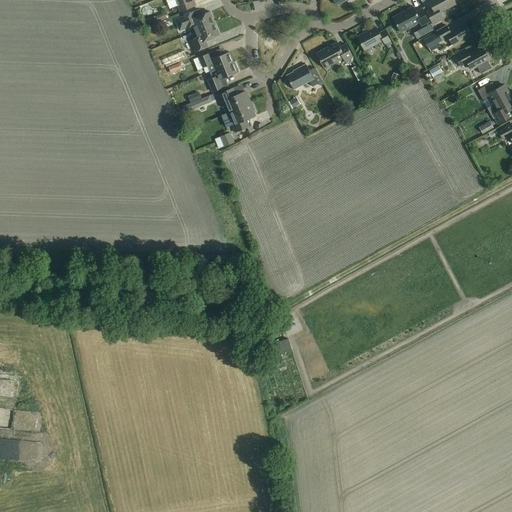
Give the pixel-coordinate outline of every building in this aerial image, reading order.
[(164,0),(169,15),(178,12),(174,0),(164,0)] [(176,0),(181,11),(196,5),(194,0),(176,0)] [(456,4),(453,0),(428,0),(433,8),(426,11),(433,24),(444,18),(440,12),(456,4)] [(417,11),(414,6),(393,17),(401,31),(420,21),(422,25),(430,21),(423,8),(417,11)] [(194,25),(196,31),(215,23),(210,11),(196,17),(193,12),(175,19),(180,31),(194,25)] [(162,14),(155,17),(158,23),(165,20),(162,14)] [(449,37),(453,45),(471,35),(464,22),(449,31),(447,26),(437,31),(438,33),(442,41),(449,37)] [(215,23),(196,31),(199,37),(191,40),(196,51),(208,46),(205,40),(220,35),(215,23)] [(392,44),(390,40),(385,30),(380,33),(376,26),(357,36),(365,50),(383,40),(385,43),(386,43),(388,46),(392,44)] [(431,33),(428,26),(422,30),(425,36),(431,33)] [(442,41),(438,33),(419,42),(424,50),(442,41)] [(340,46),(337,41),(317,53),(325,67),(343,57),(345,61),(353,56),(346,43),(340,46)] [(363,57),(382,47),(380,43),(361,53),(363,57)] [(471,70),(477,67),(481,74),(491,68),(487,61),(490,60),(483,47),(469,55),(466,50),(455,56),(461,67),(468,63),(471,70)] [(402,50),(396,53),(399,58),(401,57),(404,63),(408,61),(402,50)] [(208,67),(210,72),(236,61),(233,62),(229,52),(217,57),(214,51),(199,57),(204,68),(208,67)] [(240,71),(236,61),(210,72),(212,78),(208,79),(213,91),(228,85),(225,78),(240,71)] [(197,76),(203,75),(200,62),(193,64),(197,76)] [(169,68),(171,73),(183,69),(181,63),(169,68)] [(309,70),(306,64),(298,68),(298,69),(287,75),(294,89),(310,81),(313,86),(323,81),(315,67),(309,70)] [(356,66),(352,68),(359,81),(363,79),(356,66)] [(430,70),(434,77),(443,72),(439,66),(430,70)] [(394,72),(391,79),(398,82),(401,75),(394,72)] [(491,99),(495,105),(511,97),(504,85),(496,90),(492,83),(478,91),(484,102),(491,99)] [(225,100),(230,112),(251,103),(248,95),(247,96),(245,91),(238,94),(235,87),(219,93),(222,101),(225,100)] [(210,96),(196,101),(198,107),(212,102),(210,96)] [(511,98),(511,97),(495,105),(498,112),(493,115),(499,124),(511,117),(509,112),(511,110),(511,98)] [(251,103),(230,112),(234,123),(232,124),(235,132),(251,126),(248,119),(256,116),(253,110),(254,110),(251,103)] [(479,127),(483,134),(494,128),(490,121),(479,127)] [(511,138),(511,124),(499,131),(504,140),(511,136),(511,138)] [(220,137),(215,139),(219,148),(224,146),(224,147),(234,143),(230,133),(220,137)] [(292,155),(296,153),(292,145),(287,147),(292,155)]
